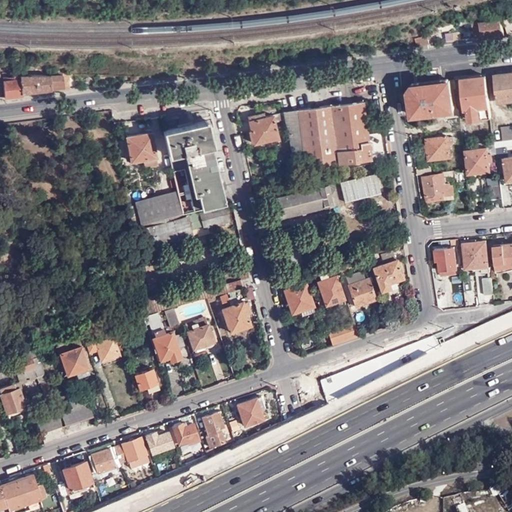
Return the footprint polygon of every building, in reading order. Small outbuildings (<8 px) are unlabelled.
[(475,22),(478,38),(508,34),(503,19),(475,22)] [(418,38),(419,46),(434,44),(433,34),(418,38)] [(7,78),(7,97),(26,94),(25,92),(34,91),(31,72),(16,70),(17,77),(7,78)] [(31,72),(34,91),(68,87),(67,80),(71,79),(72,79),(72,73),(52,74),(31,72)] [(511,72),(496,75),(501,102),(511,100),(511,72)] [(488,76),(464,79),(468,110),(470,110),(471,117),(492,114),(488,76)] [(448,116),(462,114),(461,106),(455,107),(453,89),(452,81),(416,86),(412,89),(410,91),(413,113),(447,109),(448,116)] [(364,101),(332,104),(336,139),(368,135),(364,101)] [(332,104),(299,108),(306,165),(339,161),(336,139),(332,104)] [(306,165),(299,108),(284,110),(290,154),(300,153),(301,165),(306,165)] [(258,118),(257,115),(248,117),(255,144),(280,138),(274,115),(258,118)] [(209,121),(165,129),(178,186),(183,209),(183,210),(186,209),(227,201),(209,121)] [(503,124),(504,138),(511,137),(510,124),(503,124)] [(142,134),(128,136),(132,160),(157,156),(153,129),(142,130),(142,134)] [(336,139),(339,161),(371,157),(368,135),(336,139)] [(450,136),(450,135),(427,137),(429,158),(451,156),(450,141),(455,141),(455,135),(450,136)] [(496,139),(497,144),(511,142),(511,136),(511,137),(504,138),(496,139)] [(496,139),(487,140),(488,146),(468,148),(471,172),(494,169),(493,152),(498,152),(497,144),(496,139)] [(340,171),(340,164),(332,165),(333,173),(340,171)] [(422,166),(423,173),(434,172),(433,165),(422,166)] [(315,177),(325,175),(324,166),(314,167),(315,177)] [(456,174),(455,169),(445,170),(446,173),(424,176),(427,195),(444,193),(445,198),(456,197),(454,184),(452,184),(452,182),(448,183),(447,176),(452,176),(452,175),(456,174)] [(362,197),(376,193),(372,174),(341,181),(345,201),(362,197)] [(504,196),(502,182),(492,182),(494,197),(504,196)] [(272,199),(276,217),(337,203),(333,183),(272,199)] [(135,194),(140,217),(183,209),(178,186),(135,194)] [(378,200),(376,193),(362,197),(364,204),(378,200)] [(227,206),(201,211),(204,224),(229,219),(227,206)] [(140,217),(141,225),(187,215),(186,209),(183,210),(183,209),(140,217)] [(200,210),(190,212),(193,226),(203,224),(200,210)] [(187,215),(141,225),(147,241),(192,231),(189,215),(187,215)] [(285,236),(287,261),(302,260),(300,235),(285,236)] [(477,238),(461,239),(462,242),(464,242),(467,266),(489,263),(486,239),(477,240),(477,238)] [(511,267),(511,241),(492,243),(495,269),(511,267)] [(439,270),(441,270),(457,268),(458,268),(455,245),(436,247),(439,270)] [(384,263),(398,258),(395,250),(381,254),(384,263)] [(163,291),(147,296),(150,312),(210,296),(252,284),(246,256),(237,258),(241,278),(165,298),(163,291)] [(364,256),(332,264),(334,270),(336,269),(337,273),(343,271),(342,267),(366,261),(364,256)] [(399,258),(398,258),(384,263),(374,266),(381,289),(397,283),(396,279),(405,276),(399,258)] [(332,264),(306,270),(307,274),(317,271),(320,279),(317,280),(325,307),(338,303),(337,299),(344,297),(336,274),(327,277),(325,272),(334,270),(332,264)] [(370,284),(373,283),(371,275),(350,282),(349,279),(347,280),(355,304),(375,298),(370,284)] [(495,291),(493,275),(485,276),(487,292),(495,291)] [(306,282),(285,289),(293,313),(301,310),(302,313),(314,309),(312,304),(313,304),(306,282)] [(231,329),(251,323),(243,299),(230,304),(227,293),(222,294),(225,305),(223,305),(231,329)] [(337,299),(338,303),(339,305),(346,303),(344,297),(337,299)] [(183,324),(177,307),(168,311),(173,327),(183,324)] [(160,311),(148,315),(151,325),(156,323),(154,318),(161,316),(160,311)] [(151,325),(148,315),(138,318),(141,331),(151,328),(151,325)] [(195,347),(217,339),(214,328),(212,328),(210,322),(209,322),(207,318),(204,319),(202,315),(188,320),(191,328),(189,329),(195,347)] [(333,344),(360,332),(354,318),(327,330),(333,344)] [(168,334),(167,329),(158,332),(160,338),(157,340),(163,357),(172,355),(173,359),(183,355),(175,332),(168,334)] [(126,350),(124,343),(119,345),(116,335),(98,341),(96,337),(88,340),(91,351),(100,348),(103,360),(109,358),(111,362),(116,361),(114,356),(117,355),(116,353),(126,350)] [(69,372),(77,369),(89,366),(91,365),(82,339),(78,339),(79,343),(76,344),(77,346),(71,348),(69,343),(60,346),(69,372)] [(53,391),(42,354),(40,354),(38,352),(0,364),(0,372),(16,368),(31,363),(36,378),(40,389),(36,391),(38,398),(46,396),(46,394),(53,391)] [(22,383),(36,378),(31,363),(16,368),(22,383)] [(148,385),(159,381),(154,365),(136,372),(141,387),(148,385)] [(89,366),(77,369),(79,375),(91,371),(89,366)] [(328,371),(304,379),(312,402),(336,394),(328,371)] [(8,381),(0,383),(0,393),(1,393),(10,417),(27,411),(23,399),(25,398),(20,385),(10,388),(8,381)] [(160,387),(159,381),(148,385),(150,390),(160,387)] [(62,411),(66,424),(94,415),(87,394),(70,400),(72,407),(62,411)] [(245,425),(263,419),(261,410),(265,409),(261,396),(237,403),(245,425)] [(64,425),(59,407),(36,414),(43,433),(64,425)] [(211,445),(227,440),(223,426),(225,425),(220,409),(203,415),(210,434),(208,435),(211,445)] [(174,425),(180,441),(198,436),(194,419),(174,425)] [(153,451),(172,444),(168,431),(158,434),(157,430),(147,433),(153,451)] [(141,436),(116,445),(119,455),(122,462),(128,459),(131,467),(149,460),(141,436)] [(198,436),(180,441),(181,444),(199,439),(198,436)] [(119,455),(116,445),(111,446),(114,456),(119,455)] [(99,472),(122,464),(122,462),(119,455),(114,456),(111,446),(92,453),(99,472)] [(74,484),(75,486),(94,480),(87,458),(68,464),(74,481),(71,482),(72,484),(74,484)] [(33,474),(1,484),(8,505),(9,508),(46,496),(42,483),(36,484),(33,474)] [(0,507),(8,505),(1,484),(0,484),(0,507)] [(507,487),(497,491),(502,502),(511,498),(507,487)] [(457,511),(467,511),(463,501),(454,504),(457,511)]
